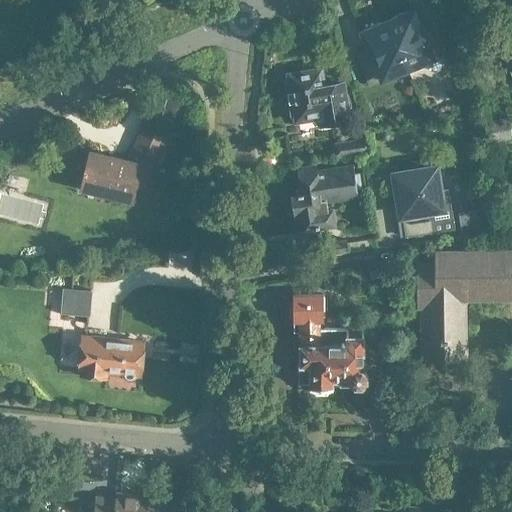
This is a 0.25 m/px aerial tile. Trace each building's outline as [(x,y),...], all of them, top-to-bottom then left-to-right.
[(388,21),(408,69),(447,53),(434,21),(421,27),(414,10),(388,21)] [(408,69),(388,21),(362,32),(369,48),(356,53),(369,85),(408,69)] [(345,66),(342,54),(326,58),(328,69),(345,66)] [(318,117),(320,125),(351,119),(344,81),(323,84),(321,69),(288,74),(289,80),(286,81),(292,115),(295,115),(296,120),(318,117)] [(484,121),(488,143),(511,138),(511,135),(508,117),(484,121)] [(151,176),(152,170),(166,139),(142,128),(128,160),(91,151),(81,189),(132,201),(139,173),(151,176)] [(361,153),(370,152),(369,138),(335,143),(337,157),(361,153)] [(398,222),(401,229),(404,237),(443,231),(442,223),(453,221),(448,189),(443,190),(439,164),(390,171),(396,206),(396,210),(396,215),(398,222)] [(303,196),(292,196),(294,213),(291,213),(294,230),(302,229),(302,230),(337,224),(334,207),(328,208),(327,203),(359,198),(357,188),(362,188),(359,172),(355,173),(353,165),(316,171),(316,165),(298,168),(303,196)] [(458,209),(462,231),(488,227),(484,205),(458,209)] [(350,252),(347,239),(326,242),(328,255),(350,252)] [(416,261),(417,307),(421,307),(422,361),(467,361),(466,299),(511,298),(511,247),(434,249),(434,261),(416,261)] [(60,313),(89,316),(91,290),(62,288),(60,313)] [(324,321),(324,293),(293,294),(293,320),(300,320),(300,365),(299,366),(298,367),(299,383),(311,383),(311,387),(316,392),(327,392),(332,387),(333,379),(341,379),(341,382),(352,382),(355,385),(362,385),(367,381),(367,373),(363,370),(363,327),(321,327),(321,321),(324,321)] [(143,342),(96,337),(83,336),(79,374),(106,377),(107,371),(121,373),(124,378),(127,380),(131,380),(135,378),(137,374),(140,374),(143,342)] [(167,511),(169,500),(117,494),(116,501),(97,498),(95,511),(167,511)]
